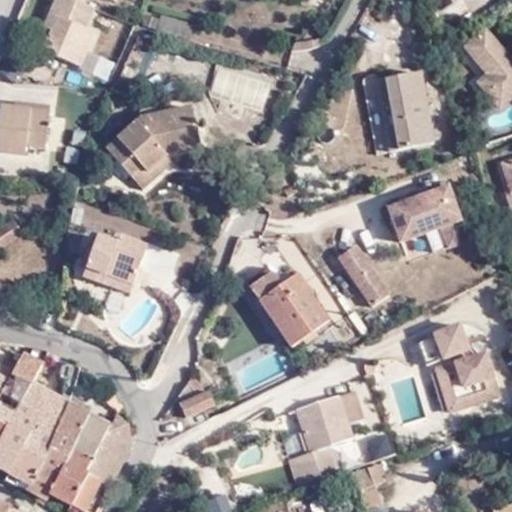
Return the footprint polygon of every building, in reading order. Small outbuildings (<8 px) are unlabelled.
[(79,33),(88,12),(76,8),(58,0),(53,0),(45,19),(53,22),(46,36),(37,55),(74,72),(88,37),(79,33)] [(39,32),(46,36),(53,22),(45,19),(39,32)] [(511,99),(511,72),(481,35),(461,52),(483,79),(474,87),(496,113),(511,99)] [(213,98),(264,113),(274,77),(224,62),(213,98)] [(416,71),(375,82),(390,151),(430,140),(416,71)] [(147,174),(160,162),(197,149),(187,111),(143,121),(104,152),(130,179),(140,168),(147,174)] [(39,115),(21,114),(18,124),(0,122),(0,166),(19,166),(19,158),(38,157),(39,115)] [(167,169),(160,162),(147,174),(140,168),(130,179),(142,193),(167,169)] [(511,165),(499,169),(507,197),(511,195),(511,165)] [(470,239),(451,186),(391,206),(404,240),(443,226),(452,246),(470,239)] [(0,230),(0,241),(9,233),(14,227),(11,223),(0,230)] [(9,233),(0,241),(0,250),(19,236),(16,231),(9,233)] [(104,277),(130,287),(145,249),(118,240),(116,244),(97,238),(82,281),(101,287),(104,277)] [(393,293),(359,243),(341,255),(375,306),(393,293)] [(266,268),(245,282),(290,351),(331,322),(296,274),(279,286),(266,268)] [(126,296),(130,287),(104,277),(101,287),(126,296)] [(117,326),(131,341),(164,310),(150,295),(117,326)] [(46,311),(41,330),(52,335),(60,312),(47,309),(46,311)] [(465,354),(455,328),(430,338),(430,339),(414,348),(422,370),(455,357),(461,364),(432,373),(447,418),(496,402),(481,357),(472,361),(465,354)] [(0,407),(0,406),(17,379),(0,370),(0,355),(5,350),(0,348),(0,430),(9,435),(11,430),(18,418),(0,407)] [(34,391),(47,370),(28,362),(17,379),(0,406),(0,407),(18,418),(34,391)] [(82,376),(71,373),(60,404),(34,391),(18,418),(39,430),(57,439),(74,413),(72,412),(75,400),(82,376)] [(91,380),(82,376),(75,400),(88,404),(94,382),(91,380)] [(188,424),(208,414),(201,400),(212,396),(206,382),(197,386),(191,376),(174,387),(188,424)] [(345,392),(287,414),(292,433),(300,454),(279,462),(285,483),(328,467),(323,450),(342,443),(337,426),(353,419),(345,392)] [(201,400),(208,414),(217,409),(212,396),(201,400)] [(105,429),(74,413),(57,439),(29,487),(25,493),(46,505),(50,498),(73,460),(93,471),(102,456),(119,424),(125,414),(123,409),(119,404),(105,429)] [(292,433),(287,414),(277,418),(282,436),(292,433)] [(39,430),(18,418),(11,430),(32,442),(39,430)] [(129,434),(119,424),(102,456),(123,468),(131,453),(129,434)] [(0,449),(9,435),(0,430),(0,449)] [(32,442),(11,430),(9,435),(0,449),(0,470),(11,477),(32,442)] [(57,439),(39,430),(32,442),(11,477),(22,483),(29,487),(57,439)] [(102,456),(93,471),(88,480),(110,492),(123,468),(102,456)] [(73,460),(50,498),(71,510),(88,480),(93,471),(73,460)] [(377,471),(353,478),(362,510),(379,504),(374,490),(383,488),(377,471)] [(22,483),(11,477),(7,484),(18,491),(22,483)] [(88,480),(71,510),(74,511),(103,511),(109,503),(106,501),(110,492),(88,480)] [(8,501),(0,497),(0,511),(10,511),(5,508),(8,501)]
